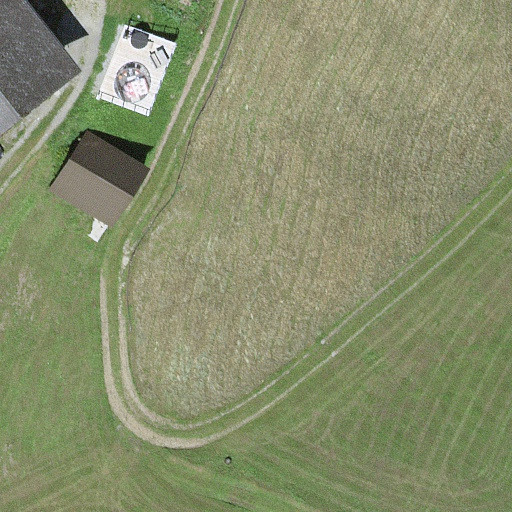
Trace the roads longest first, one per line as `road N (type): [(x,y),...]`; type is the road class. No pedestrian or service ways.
road 1 (track): [(225,0),(157,182),(115,250),(111,331),(127,405),(151,427),(195,434),(250,413),(441,254),(511,178)]
road 2 (track): [(0,177),(87,81),(101,0)]
